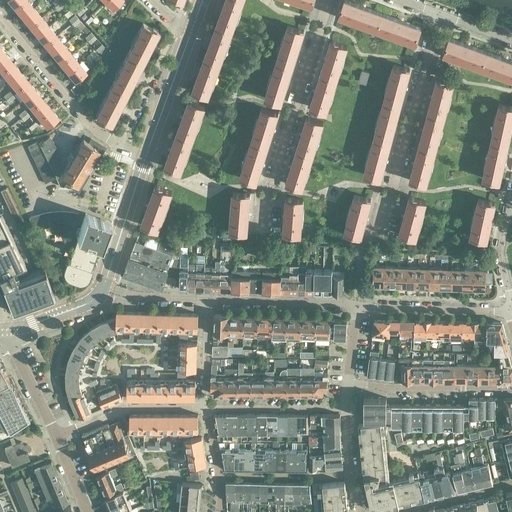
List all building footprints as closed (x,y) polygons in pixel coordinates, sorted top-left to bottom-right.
[(7,0),(14,8),(24,0),(7,0)] [(24,0),(14,8),(22,17),(33,8),(26,0),(24,0)] [(64,3),(61,0),(60,0),(55,5),(58,8),(64,3)] [(104,0),(103,1),(112,9),(121,0),(104,0)] [(224,0),(215,25),(232,31),(235,21),(234,20),(239,9),(240,9),(243,0),(224,0)] [(339,9),(337,14),(338,15),(338,16),(348,20),(349,18),(366,24),(365,26),(376,30),(382,13),(346,0),(343,0),(340,9),(339,9)] [(73,9),(76,12),(82,7),(79,4),(73,9)] [(85,10),(82,7),(76,12),(79,15),(85,10)] [(33,8),(22,17),(29,26),(41,17),(33,8)] [(382,13),(376,30),(386,33),(386,32),(404,38),(403,40),(414,44),(414,43),(415,43),(417,37),(416,37),(420,27),(382,13)] [(68,20),(71,23),(77,17),(74,14),(68,20)] [(29,26),(37,35),(48,26),(41,17),(29,26)] [(80,20),(77,17),(71,23),(74,26),(80,20)] [(131,44),(126,54),(141,62),(142,61),(143,62),(144,58),(143,58),(155,36),(156,36),(157,33),(156,32),(157,31),(156,31),(156,30),(151,27),(151,28),(142,23),(137,33),(138,34),(132,45),(131,44)] [(215,25),(209,44),(204,58),(220,64),(224,53),(222,53),(227,41),(228,41),(232,31),(215,25)] [(279,51),(276,61),(292,66),(303,30),(302,30),(302,29),(296,27),(296,28),(287,25),(284,35),(285,36),(280,51),(279,51)] [(55,35),(48,26),(37,35),(44,44),(55,35)] [(84,37),(87,40),(93,35),(90,32),(84,37)] [(44,44),(52,53),(63,44),(55,35),(44,44)] [(96,38),(93,35),(87,40),(89,44),(96,38)] [(480,68),(486,51),(448,37),(445,47),(444,47),(442,52),(443,53),(442,54),(453,58),(453,57),(471,63),(470,64),(480,68)] [(337,43),(337,42),(332,40),(332,41),(330,41),(320,74),(336,79),(340,69),(338,69),(342,56),(344,57),(347,46),(337,43)] [(52,53),(59,62),(70,53),(63,44),(52,53)] [(104,46),(101,44),(95,49),(97,52),(104,46)] [(511,60),(486,51),(480,68),(491,71),(491,70),(509,77),(508,78),(511,79),(511,60)] [(59,62),(67,72),(78,62),(70,53),(59,62)] [(5,54),(0,57),(0,70),(2,72),(13,63),(5,54)] [(115,75),(110,85),(126,93),(126,92),(127,92),(129,89),(128,89),(139,67),(140,67),(142,64),(141,63),(141,62),(126,54),(121,64),(123,65),(117,76),(115,75)] [(204,58),(199,70),(192,90),(208,96),(212,86),(210,85),(215,73),(216,73),(220,64),(204,58)] [(264,97),(275,101),(281,102),(292,66),(276,61),(272,71),(273,72),(269,87),(268,87),(264,97)] [(85,72),(78,62),(67,72),(74,81),(85,72)] [(2,72),(9,81),(20,72),(13,63),(2,72)] [(408,68),(407,67),(402,66),(402,67),(392,65),(389,76),(391,76),(387,91),(386,91),(383,101),(399,106),(409,69),(408,69),(408,68)] [(369,72),(362,70),(359,81),(366,83),(369,72)] [(20,72),(9,81),(17,90),(28,81),(20,72)] [(336,79),(320,74),(309,107),(326,112),(329,102),(328,102),(332,89),(333,90),(336,79)] [(443,79),(440,79),(437,78),(437,79),(436,79),(427,112),(443,116),(446,106),(445,106),(448,93),(450,93),(453,83),(443,80),(443,79)] [(17,90),(24,99),(35,90),(28,81),(17,90)] [(100,106),(97,111),(94,116),(103,121),(103,122),(108,124),(109,123),(110,124),(111,122),(111,123),(113,120),(112,119),(123,97),(124,98),(126,95),(125,94),(126,93),(110,85),(105,94),(107,95),(101,106),(100,106)] [(3,96),(6,99),(12,94),(10,90),(3,96)] [(35,90),(24,99),(32,108),(43,99),(35,90)] [(15,97),(12,94),(6,99),(9,102),(15,97)] [(32,108),(39,118),(50,108),(43,99),(32,108)] [(188,100),(176,133),(192,139),(196,129),(194,128),(199,116),(200,117),(204,106),(188,100)] [(376,127),(373,138),(389,142),(399,106),(383,101),(380,112),(382,112),(377,128),(376,127)] [(492,130),(490,141),(507,144),(511,121),(511,105),(508,105),(508,106),(498,104),(496,114),(497,115),(494,131),(492,130)] [(254,130),(250,142),(267,147),(277,112),(261,107),(258,118),(259,118),(255,131),(254,130)] [(47,127),(56,120),(58,118),(50,108),(39,118),(47,127)] [(18,114),(21,117),(27,112),(25,109),(18,114)] [(30,115),(27,112),(21,117),(24,120),(30,115)] [(443,116),(427,112),(418,145),(434,150),(437,139),(436,138),(439,127),(441,127),(443,116)] [(306,117),(296,150),(312,155),(316,145),(314,144),(318,132),(319,133),(323,122),(306,117)] [(35,121),(29,126),(31,129),(38,124),(35,121)] [(171,168),(177,170),(180,171),(184,161),(183,160),(187,149),(189,149),(192,139),(176,133),(164,165),(165,166),(165,167),(170,169),(171,168)] [(42,150),(52,143),(53,142),(49,137),(39,145),(42,150)] [(389,142),(373,138),(370,149),(372,149),(368,164),(366,164),(363,175),(373,177),(373,178),(378,180),(378,179),(380,179),(389,142)] [(76,184),(83,172),(97,148),(83,139),(57,182),(59,186),(63,187),(68,179),(76,184)] [(507,144),(490,141),(488,151),(489,151),(486,167),(484,167),(482,178),(492,180),(492,181),(497,182),(498,181),(499,181),(507,144)] [(27,146),(30,152),(39,147),(37,142),(27,146)] [(248,181),(253,182),(254,182),(254,181),(256,182),(267,147),(250,142),(247,151),(249,151),(244,166),(242,166),(239,177),(249,180),(248,181)] [(42,150),(45,156),(55,148),(56,148),(52,143),(42,150)] [(434,150),(418,145),(409,179),(410,179),(409,180),(414,181),(415,181),(416,181),(425,183),(428,173),(427,172),(430,160),(432,160),(434,150)] [(32,158),(42,153),(39,147),(30,152),(32,158)] [(55,148),(45,156),(48,162),(58,154),(59,153),(55,148)] [(312,155),(296,150),(285,183),(286,183),(285,184),(286,184),(292,186),(292,185),(302,188),(305,178),(304,177),(307,165),(309,166),(312,155)] [(32,158),(35,163),(45,159),(42,153),(32,158)] [(62,159),(58,154),(48,162),(50,168),(62,159)] [(38,169),(47,164),(45,159),(35,163),(38,169)] [(38,169),(40,174),(50,170),(47,164),(38,169)] [(40,174),(43,180),(52,175),(50,170),(40,174)] [(155,185),(147,208),(141,223),(142,223),(141,224),(147,226),(148,226),(158,229),(159,225),(158,225),(166,201),(168,201),(172,191),(161,187),(162,186),(156,184),(156,185),(155,185)] [(13,201),(6,187),(0,190),(7,204),(13,201)] [(230,219),(229,230),(239,231),(239,232),(245,232),(245,231),(246,231),(249,194),(248,194),(248,193),(242,192),(242,193),(232,192),(231,203),(233,203),(231,219),(230,219)] [(369,199),(370,198),(364,196),(363,198),(353,195),(351,206),(352,206),(348,222),(347,221),(344,232),(354,234),(353,236),(359,237),(359,236),(361,236),(370,200),(369,199)] [(415,197),(410,196),(409,197),(408,197),(398,233),(399,233),(399,234),(405,236),(405,235),(415,238),(418,227),(416,226),(420,211),(422,211),(425,201),(415,198),(415,197)] [(284,232),(284,233),(290,234),(290,233),(300,234),(301,223),(300,223),(300,210),(302,210),(303,199),(293,198),(293,197),(287,197),(287,198),(285,198),(283,232),(284,232)] [(493,201),(488,200),(487,201),(477,199),(475,209),(476,210),(473,225),(471,225),(469,236),(479,238),(479,239),(485,241),(485,240),(486,240),(494,203),(493,202),(493,201)] [(7,204),(11,212),(17,210),(13,201),(7,204)] [(47,212),(42,213),(45,224),(49,224),(51,223),(50,212),(47,212)] [(73,212),(71,212),(70,223),(73,224),(75,224),(78,213),(73,212)] [(45,224),(42,213),(38,214),(36,215),(39,226),(43,225),(45,224)] [(76,237),(78,238),(68,263),(67,262),(64,272),(64,275),(64,278),(66,279),(69,282),(78,285),(81,285),(85,284),(88,281),(90,278),(92,272),(90,271),(99,246),(101,246),(109,222),(104,220),(99,218),(99,219),(94,217),(94,216),(85,213),(76,237)] [(35,228),(39,226),(36,215),(33,216),(31,217),(28,218),(33,228),(35,228)] [(0,217),(0,278),(3,285),(1,286),(11,311),(54,295),(45,270),(19,279),(16,274),(25,270),(0,217)] [(157,249),(135,241),(123,274),(161,288),(168,270),(167,270),(172,254),(175,246),(160,240),(157,249)] [(297,250),(297,248),(298,241),(289,241),(289,250),(297,250)] [(203,289),(204,266),(204,255),(196,255),(196,272),(195,289),(203,289)] [(188,259),(188,263),(187,289),(195,289),(196,272),(192,272),(192,259),(188,259)] [(212,266),(211,290),(219,290),(220,265),(220,260),(215,260),(215,266),(212,266)] [(179,289),(187,289),(188,263),(180,263),(179,289)] [(220,265),(219,290),(227,290),(228,273),(224,273),(224,265),(220,265)] [(288,292),(296,292),(297,272),(297,265),(289,265),(288,267),(288,292)] [(203,289),(211,290),(212,266),(204,266),(203,289)] [(384,286),(384,266),(373,266),(373,285),(384,286)] [(395,286),(396,266),(384,266),(384,286),(395,286)] [(407,267),(396,266),(395,286),(406,286),(407,267)] [(284,275),(281,275),(280,292),(288,292),(288,267),(284,267),(284,275)] [(417,287),(418,267),(407,267),(406,286),(417,287)] [(429,287),(429,267),(418,267),(417,287),(429,287)] [(440,287),(441,268),(429,267),(429,287),(440,287)] [(451,288),(452,268),(441,268),(440,287),(451,288)] [(462,288),(463,268),(452,268),(451,288),(462,288)] [(474,288),(474,269),(463,268),(462,288),(474,288)] [(305,269),(305,272),(304,292),(313,293),(314,269),(305,269)] [(314,269),(313,293),(321,293),(321,269),(314,269)] [(331,293),(332,275),(332,270),(321,269),(321,293),(331,293)] [(474,269),(474,288),(485,289),(485,269),(474,269)] [(281,272),(263,271),(261,271),(261,277),(259,277),(259,271),(231,270),(231,273),(230,273),(229,290),(230,290),(230,291),(249,291),(261,291),(261,292),(263,292),(279,292),(280,292),(281,275),(280,275),(281,272)] [(305,272),(297,272),(296,292),(304,292),(305,272)] [(332,275),(331,293),(343,293),(343,275),(332,275)] [(116,317),(116,329),(121,329),(121,327),(130,327),(130,311),(116,310),(116,317)] [(144,311),(130,311),(130,327),(138,327),(138,330),(143,330),(144,311)] [(157,312),(144,311),(143,330),(148,330),(148,328),(156,328),(157,312)] [(165,331),(170,331),(171,312),(157,312),(156,328),(165,328),(165,331)] [(184,313),(171,312),(170,331),(175,331),(175,329),(183,329),(184,313)] [(191,332),(196,332),(197,332),(198,313),(184,313),(183,329),(192,329),(191,332)] [(213,333),(228,334),(228,315),(213,315),(213,333)] [(229,315),(228,315),(228,334),(243,334),(243,316),(229,316),(229,315)] [(257,317),(243,316),(243,334),(257,335),(257,317)] [(116,330),(116,329),(116,317),(101,322),(106,333),(116,330)] [(272,317),(257,317),(257,335),(271,335),(272,317)] [(272,317),(271,335),(271,339),(286,340),(286,336),(286,318),(272,317)] [(301,318),(286,318),(286,336),(300,336),(301,318)] [(301,318),(300,336),(314,336),(315,319),(301,318)] [(330,319),(315,319),(314,336),(329,337),(330,319)] [(330,319),(329,337),(346,337),(346,320),(330,319)] [(390,329),(399,329),(399,320),(374,319),(372,334),(389,335),(390,329)] [(399,320),(399,329),(399,336),(405,336),(405,339),(411,339),(411,334),(414,334),(414,320),(399,320)] [(426,320),(414,320),(414,334),(413,337),(426,337),(426,320)] [(438,321),(426,320),(426,337),(437,338),(438,321)] [(437,338),(450,338),(451,321),(438,321),(437,338)] [(462,338),(462,321),(451,321),(450,338),(462,338)] [(462,338),(474,338),(474,321),(462,321),(462,338)] [(486,321),(476,321),(474,321),(474,338),(486,339),(486,321)] [(486,340),(494,340),(507,340),(502,322),(486,321),(486,339),(486,340)] [(101,322),(90,328),(97,338),(106,333),(101,322)] [(80,337),(90,345),(97,338),(90,328),(80,337)] [(80,337),(73,347),(84,353),(90,345),(80,337)] [(498,351),(510,351),(507,340),(494,340),(494,347),(488,347),(488,351),(498,351)] [(178,355),(197,355),(197,342),(178,341),(178,355)] [(213,345),(212,355),(227,356),(227,346),(213,345)] [(80,363),(84,353),(73,347),(68,359),(80,363)] [(375,375),(378,356),(379,351),(370,350),(369,355),(367,374),(375,375)] [(502,364),(498,364),(498,381),(511,381),(511,359),(510,351),(498,351),(498,360),(502,360),(502,364)] [(177,368),(195,369),(196,369),(197,355),(178,355),(177,368)] [(375,375),(384,376),(386,357),(378,356),(375,375)] [(395,359),(386,357),(384,376),(392,377),(395,359)] [(398,358),(398,363),(394,381),(412,381),(412,359),(412,358),(398,358)] [(68,359),(66,372),(78,373),(80,363),(68,359)] [(412,359),(412,381),(422,381),(422,359),(412,359)] [(433,381),(433,359),(422,359),(422,381),(433,381)] [(433,359),(433,381),(443,381),(443,364),(443,359),(433,359)] [(448,364),(443,364),(443,381),(454,381),(454,364),(454,359),(448,359),(448,364)] [(238,395),(251,395),(251,371),(242,371),(242,367),(243,361),(238,361),(238,367),(238,372),(238,395)] [(0,362),(0,434),(29,419),(0,362)] [(467,364),(454,364),(454,381),(467,381),(467,364)] [(477,364),(467,364),(467,381),(477,381),(477,364)] [(488,364),(477,364),(477,381),(488,381),(488,364)] [(498,364),(488,364),(488,381),(498,381),(498,364)] [(287,370),(287,372),(287,394),(301,394),(301,379),(301,370),(287,370)] [(251,371),(251,395),(265,394),(265,371),(251,371)] [(273,371),(265,371),(265,394),(273,394),(273,379),(273,376),(273,371)] [(66,372),(66,385),(79,383),(78,373),(66,372)] [(224,372),(224,379),(224,395),(238,395),(238,372),(224,372)] [(281,379),(273,379),(273,394),(287,394),(287,372),(286,373),(285,373),(284,374),(283,374),(282,375),(281,376),(281,377),(281,378),(281,379)] [(314,376),(314,394),(323,394),(323,390),(327,390),(328,374),(323,374),(323,372),(314,372),(314,376)] [(215,374),(211,374),(210,390),(214,390),(214,395),(224,395),(224,379),(215,379),(215,374)] [(309,379),(301,379),(301,394),(314,394),(314,376),(310,376),(309,379)] [(107,390),(112,403),(122,399),(114,379),(109,382),(112,388),(107,390)] [(127,380),(127,398),(141,398),(141,382),(133,382),(133,380),(127,380)] [(141,382),(141,398),(154,398),(154,380),(149,380),(149,382),(141,382)] [(154,380),(154,398),(168,398),(168,382),(159,382),(159,380),(154,380)] [(168,382),(168,398),(181,398),(181,382),(173,382),(173,380),(168,380),(168,382)] [(181,382),(181,398),(195,398),(195,380),(189,380),(189,382),(181,382)] [(81,393),(79,383),(66,385),(69,398),(81,393)] [(97,394),(102,407),(112,403),(107,390),(103,392),(100,385),(94,388),(97,394)] [(69,398),(74,408),(86,402),(82,392),(81,393),(69,398)] [(467,416),(467,404),(386,404),(386,397),(364,397),(364,412),(364,418),(392,418),(392,428),(402,428),(402,426),(464,426),(464,416),(467,416)] [(469,397),(469,404),(469,416),(478,416),(477,397),(469,397)] [(486,397),(477,397),(478,416),(486,416),(486,397)] [(486,397),(486,416),(495,416),(495,397),(486,397)] [(506,414),(511,412),(511,397),(498,397),(498,408),(506,408),(506,414)] [(91,412),(86,402),(74,408),(78,418),(91,412)] [(504,429),(511,426),(511,412),(506,414),(507,419),(502,421),(504,429)] [(130,428),(130,433),(144,433),(144,414),(130,414),(130,422),(128,422),(127,423),(127,426),(128,428),(130,428)] [(157,414),(144,414),(144,433),(157,433),(157,414)] [(157,414),(157,433),(170,433),(170,414),(157,414)] [(184,414),(170,414),(170,433),(184,433),(184,414)] [(184,414),(184,433),(193,432),(193,436),(200,435),(200,433),(200,427),(198,427),(198,414),(184,414)] [(217,433),(226,433),(226,414),(213,414),(217,433)] [(226,433),(237,433),(237,414),(226,414),(226,433)] [(237,433),(247,433),(247,414),(237,414),(237,433)] [(257,414),(247,414),(247,433),(252,433),(252,441),(257,441),(257,414)] [(263,433),(267,433),(267,414),(257,414),(257,441),(263,441),(263,433)] [(267,414),(267,433),(277,433),(277,414),(267,414)] [(282,433),(287,433),(287,414),(277,414),(277,433),(278,433),(278,441),(282,441),(282,433)] [(297,414),(287,414),(287,433),(294,433),(294,441),(297,441),(297,414)] [(308,414),(297,414),(297,441),(302,441),(302,433),(308,433),(308,414)] [(310,424),(340,422),(340,414),(322,414),(309,414),(310,424)] [(86,452),(94,470),(136,453),(128,434),(123,436),(120,428),(121,427),(119,421),(108,426),(107,423),(81,434),(85,443),(87,442),(91,450),(86,452)] [(323,432),(340,431),(340,422),(310,424),(310,429),(317,428),(322,428),(323,432)] [(396,504),(425,497),(418,469),(417,470),(412,471),(412,472),(409,473),(409,475),(392,479),(392,482),(373,486),(372,481),(378,479),(378,475),(386,474),(381,422),(359,424),(363,477),(364,477),(371,510),(396,504)] [(309,442),(317,441),(340,440),(340,431),(323,432),(323,437),(317,437),(311,438),(311,436),(308,437),(309,442)] [(183,440),(185,453),(204,450),(202,436),(183,440)] [(503,450),(506,449),(511,448),(511,439),(510,437),(498,440),(498,442),(501,442),(503,450)] [(341,449),(340,440),(317,441),(309,442),(309,446),(318,445),(324,445),(324,450),(341,449)] [(223,468),(234,468),(234,448),(233,448),(233,442),(229,442),(229,448),(223,448),(223,442),(218,442),(220,448),(223,468)] [(4,449),(11,465),(28,458),(25,452),(28,451),(29,449),(29,447),(27,445),(26,444),(20,446),(19,443),(12,446),(12,445),(4,449)] [(250,449),(244,449),(244,468),(254,469),(255,449),(255,443),(251,443),(250,449)] [(272,449),(265,449),(265,469),(275,469),(276,443),(272,443),(272,449)] [(275,469),(285,469),(286,449),(279,449),(279,443),(276,443),(275,469)] [(296,449),(296,469),(307,469),(307,449),(302,449),(302,443),(297,443),(297,449),(296,449)] [(474,448),(483,484),(492,482),(487,462),(484,463),(480,446),(474,448)] [(234,468),(244,468),(244,449),(234,448),(234,468)] [(470,466),(474,486),(483,484),(474,448),(470,448),(473,459),(468,460),(470,466)] [(265,449),(255,449),(254,469),(265,469),(265,449)] [(286,449),(285,469),(296,469),(296,449),(286,449)] [(309,461),(318,460),(342,458),(341,449),(324,450),(324,455),(318,455),(309,455),(309,461)] [(185,453),(188,466),(207,463),(204,450),(185,453)] [(436,454),(438,465),(445,493),(454,490),(450,470),(444,471),(440,453),(436,454)] [(342,458),(318,460),(309,461),(309,469),(316,469),(316,465),(325,464),(325,469),(343,468),(342,458)] [(34,468),(38,478),(54,472),(50,461),(45,464),(43,459),(32,464),(34,468)] [(459,463),(465,488),(474,486),(470,466),(466,467),(464,462),(459,463)] [(452,471),(456,490),(465,488),(459,463),(455,464),(456,470),(452,471)] [(435,495),(445,493),(438,465),(436,465),(437,467),(434,468),(435,473),(430,475),(435,495)] [(96,475),(95,476),(99,486),(114,480),(112,476),(118,474),(115,468),(108,471),(96,475)] [(420,469),(418,469),(425,497),(435,495),(430,475),(424,476),(423,470),(420,471),(420,469)] [(199,478),(198,470),(190,472),(191,479),(199,478)] [(59,481),(56,474),(54,472),(38,478),(42,488),(59,481)] [(114,480),(99,486),(103,496),(117,490),(117,491),(124,489),(121,482),(116,485),(114,480)] [(46,498),(56,494),(63,491),(59,481),(42,488),(46,498)] [(175,491),(180,491),(200,493),(201,484),(176,481),(175,491)] [(314,511),(347,511),(344,481),(322,484),(322,483),(312,483),(313,494),(323,493),(323,511),(320,511),(319,496),(313,496),(314,511)] [(234,511),(235,482),(225,482),(226,501),(230,501),(230,511),(234,511)] [(239,501),(243,501),(243,482),(235,482),(234,511),(239,511),(239,501)] [(246,511),(251,511),(251,482),(243,482),(243,501),(246,501),(246,511)] [(259,501),(260,482),(251,482),(251,511),(255,511),(255,501),(259,501)] [(259,501),(268,501),(268,482),(260,482),(259,501)] [(268,511),(275,511),(276,483),(268,482),(268,501),(268,511)] [(283,511),(284,483),(276,483),(275,511),(283,511)] [(288,511),(288,501),(292,501),(293,483),(284,483),(283,511),(288,511)] [(300,511),(301,483),(293,483),(292,501),(292,508),(297,508),(296,511),(300,511)] [(310,483),(301,483),(300,511),(305,511),(305,502),(311,502),(310,483)] [(63,491),(56,494),(46,498),(50,509),(67,502),(63,491)] [(123,491),(106,498),(104,498),(108,507),(126,500),(123,491)] [(180,491),(179,501),(199,503),(200,493),(180,491)] [(506,497),(500,499),(499,496),(495,497),(497,505),(511,501),(511,491),(505,493),(506,497)] [(495,495),(485,497),(488,511),(498,511),(498,510),(499,510),(497,505),(495,497),(495,495)] [(488,511),(485,497),(476,500),(479,511),(488,511)] [(108,507),(110,511),(122,511),(130,509),(126,500),(108,507)] [(479,511),(476,500),(467,502),(469,511),(479,511)] [(179,501),(178,511),(191,511),(197,511),(199,503),(179,501)] [(511,511),(511,501),(497,505),(499,510),(509,508),(509,511),(511,511)] [(469,511),(467,502),(457,504),(458,511),(469,511)]
